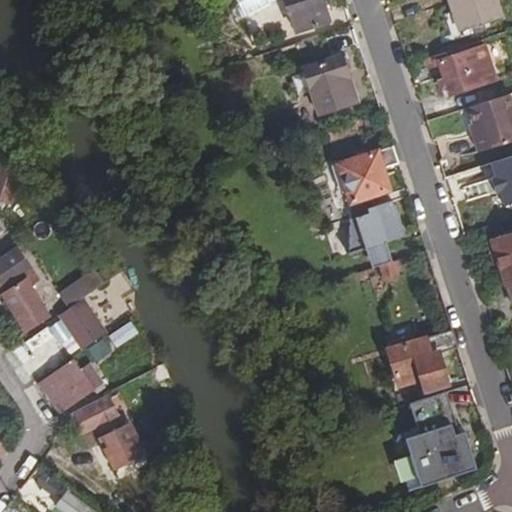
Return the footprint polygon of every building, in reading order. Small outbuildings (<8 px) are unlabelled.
[(284,0),(296,32),(329,21),(321,0),(239,0),(245,15),(278,0),(284,0)] [(449,0),(460,32),(501,19),(494,0),(449,0)] [(447,88),(449,94),(495,80),(484,46),(462,53),(460,47),(426,59),(429,68),(440,64),(444,79),(439,81),(442,89),(447,88)] [(303,68),(318,114),(351,103),(343,77),(348,75),(347,73),(349,72),(350,69),(347,59),(344,57),(342,58),(341,55),(303,68)] [(477,137),(474,138),(478,152),(511,141),(511,104),(509,94),(467,108),(472,123),(477,137)] [(369,127),(365,116),(328,128),(332,139),(369,127)] [(383,169),(398,164),(392,146),(337,164),(350,203),(354,202),(371,197),(390,190),(383,169)] [(492,189),(498,209),(511,205),(511,156),(466,170),(473,194),(492,189)] [(0,179),(0,204),(10,208),(18,185),(0,179)] [(371,197),(354,202),(358,216),(349,219),(348,255),(365,250),(386,242),(405,236),(395,205),(375,211),(371,197)] [(511,302),(511,232),(491,240),(506,288),(507,288),(511,302)] [(386,242),(365,250),(372,268),(379,266),(392,261),(386,242)] [(33,272),(16,249),(0,260),(0,296),(26,277),(33,272)] [(384,280),(398,275),(393,261),(392,261),(379,266),(384,280)] [(34,274),(38,280),(46,275),(42,268),(34,274)] [(60,315),(62,318),(85,301),(83,298),(102,283),(92,270),(58,296),(68,309),(60,315)] [(33,272),(26,277),(28,280),(3,296),(25,330),(50,314),(31,285),(38,280),(34,274),(33,272)] [(62,318),(83,348),(106,332),(85,301),(62,318)] [(139,334),(132,323),(122,330),(130,341),(139,334)] [(46,325),(23,343),(44,369),(67,351),(46,325)] [(130,341),(122,330),(110,339),(117,349),(130,341)] [(422,380),(425,392),(448,385),(439,353),(458,347),(452,330),(388,349),(399,386),(422,380)] [(106,332),(83,348),(84,350),(107,334),(106,332)] [(21,344),(12,351),(23,366),(32,360),(21,344)] [(94,346),(87,351),(96,363),(103,358),(94,346)] [(42,384),(49,393),(54,391),(59,397),(55,401),(63,412),(101,384),(89,365),(79,372),(72,363),(42,384)] [(134,402),(130,391),(118,398),(123,407),(134,402)] [(399,441),(410,489),(470,475),(451,394),(406,405),(413,438),(399,441)] [(121,426),(108,400),(74,416),(82,433),(100,424),(104,434),(98,437),(113,469),(143,455),(127,423),(121,426)] [(307,433),(315,430),(309,414),(302,416),(307,433)] [(295,437),(307,433),(302,416),(289,420),(295,437)] [(319,447),(330,443),(327,433),(316,437),(319,447)] [(69,492),(46,475),(45,478),(43,477),(36,486),(38,487),(37,487),(60,504),(58,508),(62,511),(96,511),(69,492)]
